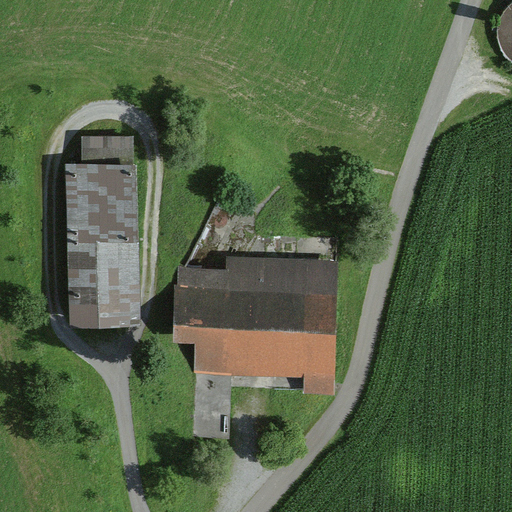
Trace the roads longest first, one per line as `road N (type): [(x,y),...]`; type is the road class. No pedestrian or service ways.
road 1 (track): [(138,511),(110,376),(54,321),(43,229),(49,161),(66,126),(119,113)]
road 2 (track): [(119,113),(138,125),(149,158),(152,305),(110,376)]
